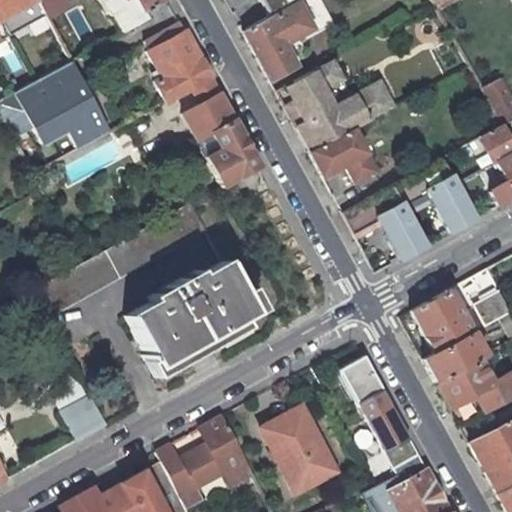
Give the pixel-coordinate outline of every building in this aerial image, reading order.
[(0,0),(0,99),(69,62),(70,61),(35,0),(0,0)] [(92,49),(64,0),(35,0),(70,61),(92,49)] [(101,0),(120,34),(148,18),(144,10),(161,0),(101,0)] [(257,0),(267,17),(297,0),(257,0)] [(282,45),(323,22),(311,0),(297,0),(267,17),(282,45)] [(430,0),(432,3),(437,11),(455,0),(430,0)] [(267,17),(240,32),(267,81),(293,66),(282,45),(267,17)] [(183,31),(178,22),(142,42),(147,51),(145,52),(159,78),(152,82),(163,102),(187,89),(208,77),(183,31)] [(69,62),(0,99),(0,118),(31,174),(107,132),(69,62)] [(328,102),(311,71),(289,83),(297,98),(281,107),(293,128),(306,153),(351,129),(392,107),(378,81),(352,95),(338,103),(335,98),(328,102)] [(187,89),(195,104),(216,92),(208,77),(187,89)] [(511,104),(497,78),(480,88),(493,111),(500,125),(511,118),(511,104)] [(179,113),(219,187),(257,166),(216,92),(195,104),(179,113)] [(500,125),(493,111),(484,115),(492,129),(500,125)] [(492,129),(478,137),(493,163),(511,152),(511,144),(500,125),(492,129)] [(351,129),(306,153),(320,177),(343,165),(353,184),(359,180),(374,173),(351,129)] [(511,152),(493,163),(504,183),(511,196),(511,152)] [(439,158),(389,186),(401,207),(425,194),(446,233),(473,219),(453,184),(439,158)] [(511,196),(504,183),(487,193),(495,207),(511,196)] [(368,197),(339,213),(351,235),(376,221),(397,260),(423,246),(404,211),(401,207),(389,186),(368,197)] [(80,265),(29,293),(43,318),(204,228),(191,204),(80,265)] [(162,294),(122,316),(136,342),(138,346),(151,368),(184,350),(189,359),(210,348),(205,339),(251,313),(222,260),(182,283),(179,278),(159,289),(162,294)] [(511,319),(484,269),(469,277),(480,299),(471,304),(482,326),(496,318),(509,341),(511,338),(511,319)] [(446,290),(408,311),(431,353),(420,359),(433,384),(477,359),(483,355),(446,290)] [(384,491),(424,469),(361,359),(335,372),(394,476),(380,482),(384,491)] [(483,412),(511,396),(511,384),(506,373),(489,382),(477,359),(433,384),(446,407),(464,398),(468,403),(475,399),(483,412)] [(87,396),(58,411),(75,440),(103,424),(87,396)] [(257,429),(291,494),(315,481),(312,477),(326,470),(315,450),(320,447),(298,407),(257,429)] [(219,416),(198,427),(208,443),(161,468),(169,482),(184,511),(185,511),(201,503),(191,484),(223,467),(232,484),(250,474),(219,416)] [(511,511),(511,419),(467,444),(494,494),(503,511),(511,511)] [(315,450),(326,470),(312,477),(315,481),(332,472),(320,447),(315,450)] [(184,511),(169,482),(161,468),(153,452),(138,461),(142,470),(95,496),(90,488),(57,507),(59,511),(184,511)] [(384,491),(395,511),(447,511),(424,469),(384,491)]
